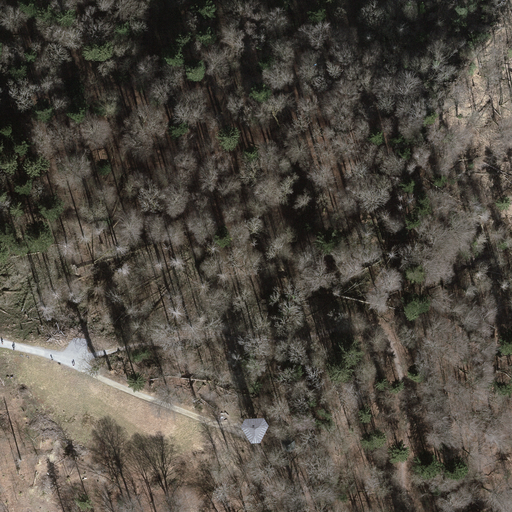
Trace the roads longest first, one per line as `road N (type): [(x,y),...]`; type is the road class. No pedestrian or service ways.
road 1 (track): [(64,358),(188,340),(284,344),(340,331),(383,332),(400,366),(408,412),(402,455),(409,511)]
road 2 (track): [(64,358),(256,447)]
